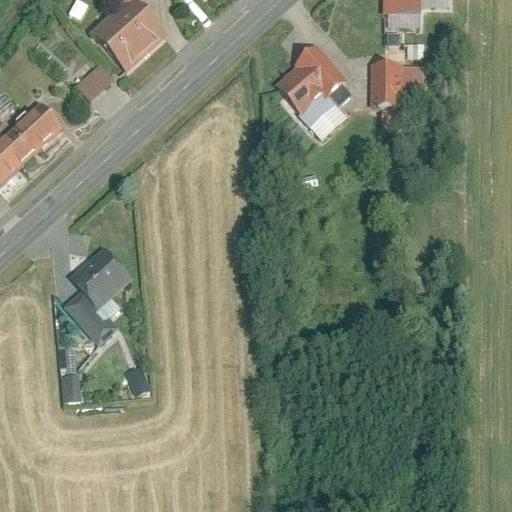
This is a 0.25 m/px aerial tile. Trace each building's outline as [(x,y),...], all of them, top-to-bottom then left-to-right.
[(109,0),(120,12),(91,38),(118,68),(162,30),(140,5),(145,0),(109,0)] [(387,0),(388,22),(421,21),(420,3),(453,2),(452,0),(387,0)] [(349,88),(317,51),(294,70),(298,74),(276,92),(301,121),(325,101),(330,105),(349,88)] [(101,67),(75,90),(90,106),(115,84),(101,67)] [(401,69),(369,68),(368,113),(400,114),(401,69)] [(39,108),(0,143),(0,191),(63,134),(39,108)] [(407,135),(407,122),(382,122),(382,135),(407,135)] [(104,253),(66,284),(84,306),(70,318),(97,350),(117,334),(99,312),(131,286),(104,253)] [(144,374),(129,377),(133,399),(148,397),(144,374)] [(80,380),(62,381),(63,407),(82,406),(80,380)]
